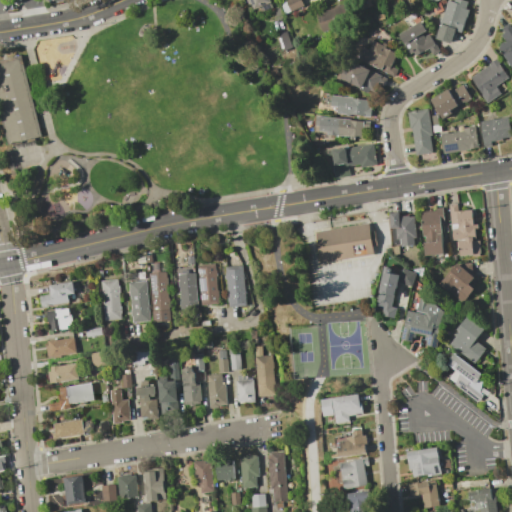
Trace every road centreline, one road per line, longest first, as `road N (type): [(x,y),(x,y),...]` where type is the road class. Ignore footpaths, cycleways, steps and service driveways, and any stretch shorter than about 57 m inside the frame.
road 1 (tertiary): [(231,213),(511,167)]
road 2 (residential): [(0,233),(31,511)]
road 3 (residential): [(27,466),(265,429)]
road 4 (tertiary): [(6,262),(231,213)]
road 5 (residential): [(488,0),(482,34),(467,52),(393,108),(398,186)]
road 6 (residential): [(493,171),(511,370)]
road 7 (residential): [(392,511),(386,348)]
road 8 (residential): [(0,31),(81,17),(120,0)]
